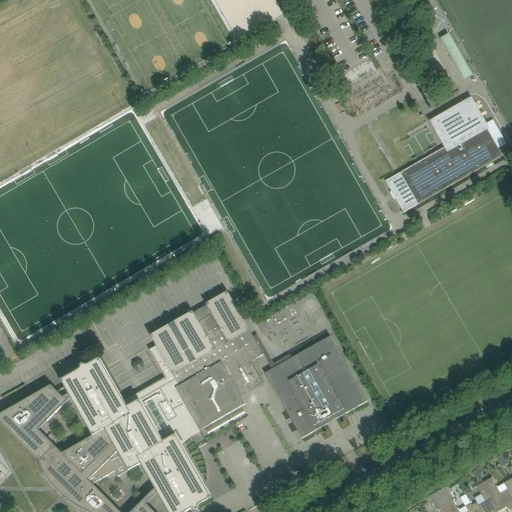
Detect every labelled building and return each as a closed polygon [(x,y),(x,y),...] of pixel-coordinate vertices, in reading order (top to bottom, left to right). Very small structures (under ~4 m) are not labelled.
[(471,68),(473,66),(470,60),(467,62),(458,45),(460,44),(457,38),(454,39),(448,29),(445,31),(447,34),(440,38),(465,80),(470,77),(472,80),(476,77),(471,68)] [(436,123),(449,145),(386,181),(404,213),(503,156),(496,144),(493,145),(489,139),(492,137),(485,125),(482,126),(470,104),(436,123)] [(200,430),(246,404),(240,393),(262,381),(264,384),(265,384),(252,361),(251,362),(248,356),(254,353),(257,359),(264,355),(228,291),(206,304),(207,305),(194,313),(193,311),(151,335),(157,346),(150,350),(166,378),(125,401),(100,358),(87,365),(82,363),(80,369),(61,380),(66,388),(58,392),(51,385),(0,414),(0,422),(39,461),(40,465),(42,468),(43,471),(45,474),(47,477),(49,480),(51,483),(53,486),(56,489),(58,492),(61,494),(64,497),(67,499),(70,501),(73,504),(76,506),(79,508),(83,509),(86,511),(88,511),(154,511),(147,504),(158,493),(168,511),(185,511),(192,508),(198,510),(199,504),(212,497),(180,442),(190,436),(191,438),(192,438),(190,436),(199,428),(200,430)] [(258,325),(263,335),(272,330),(267,320),(258,325)] [(330,336),(274,368),(265,373),(302,439),(367,402),(362,393),(330,336)] [(248,356),(251,362),(252,361),(257,359),(254,353),(248,356)] [(511,485),(509,481),(504,484),(507,489),(500,493),(492,478),(484,482),(501,511),(507,507),(508,509),(510,510),(511,509),(511,485)] [(477,503),(472,506),(475,511),(480,509),(482,511),(498,511),(501,511),(484,482),(480,485),(477,487),(485,501),(479,505),(477,503)] [(447,487),(438,492),(446,505),(449,511),(475,511),(472,506),(471,503),(466,506),(459,510),(453,501),(455,500),(447,487)] [(449,511),(446,505),(438,492),(429,497),(437,510),(438,509),(439,511),(449,511)]
